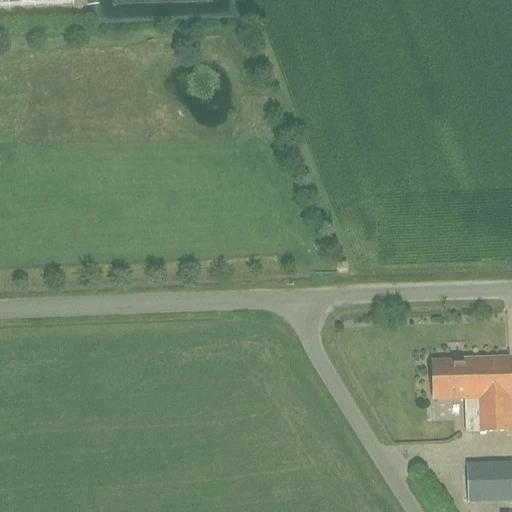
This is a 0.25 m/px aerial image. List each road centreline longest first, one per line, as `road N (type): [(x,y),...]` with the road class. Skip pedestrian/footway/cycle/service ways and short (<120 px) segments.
road 1 (unclassified): [(0,311),(300,301)]
road 2 (unclassified): [(416,511),(315,353),(300,301)]
road 3 (unclassified): [(300,301),(511,292)]
